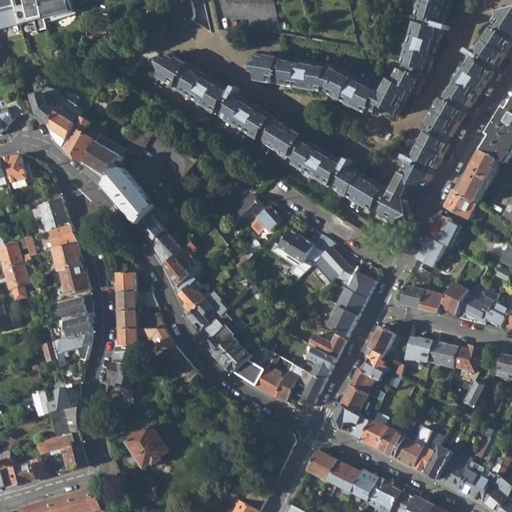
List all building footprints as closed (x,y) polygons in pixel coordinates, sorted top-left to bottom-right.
[(0,0),(0,16),(22,11),(23,17),(35,14),(30,0),(0,0)] [(42,0),(47,19),(75,12),(71,0),(42,0)] [(383,107),(401,117),(414,92),(421,96),(428,83),(425,81),(429,71),(432,72),(445,30),(450,32),(452,27),(447,25),(455,0),(425,0),(421,17),(424,18),(422,24),(419,23),(406,64),(407,64),(404,70),(403,69),(396,82),(389,79),(383,91),(339,67),(261,56),(261,63),(253,68),(266,84),(278,86),(278,83),(285,84),(285,87),(327,93),(328,91),(333,94),(332,95),(370,117),(373,111),(380,114),(383,107)] [(411,163),(410,164),(413,166),(408,176),(411,178),(413,188),(430,183),(450,143),(449,142),(462,121),(469,107),(471,108),(511,46),(511,8),(504,10),(496,21),(499,23),(496,29),(493,27),(477,52),(472,48),(469,52),(474,56),(449,92),(450,93),(446,101),(443,99),(430,125),(432,127),(429,133),(426,132),(413,158),(409,156),(407,160),(411,163)] [(277,35),(286,35),(281,19),(273,21),(277,35)] [(150,30),(150,35),(163,34),(162,26),(153,27),(153,30),(150,30)] [(89,37),(91,45),(126,39),(124,30),(89,37)] [(412,217),(407,199),(396,193),(395,196),(389,192),(391,189),(353,168),(356,163),(351,160),(349,165),(311,143),(308,147),(303,144),(307,137),(282,122),(280,126),(275,123),(277,119),(240,97),(243,92),(237,89),(235,93),(198,70),(196,73),(190,70),(192,66),(175,56),(171,62),(162,64),(167,83),(178,90),(181,85),(186,89),(184,93),(221,116),(223,112),(228,115),(226,119),(263,142),(265,138),(270,141),(268,146),(293,161),(294,160),(299,163),(297,167),(335,189),(336,185),(342,188),(340,192),(377,213),(380,209),(385,212),(383,217),(395,224),(412,217)] [(48,119),(51,125),(55,124),(59,107),(61,100),(62,94),(47,90),(46,96),(22,103),(23,106),(25,114),(34,113),(41,115),(48,119)] [(23,106),(0,112),(0,133),(3,133),(5,131),(16,118),(25,114),(23,106)] [(51,125),(53,130),(53,131),(58,140),(65,148),(79,124),(63,115),(66,112),(59,107),(55,124),(51,125)] [(511,109),(511,110),(507,107),(491,133),(495,137),(486,151),(502,160),(508,164),(511,157),(511,109)] [(85,165),(99,142),(85,133),(91,123),(83,117),(79,124),(65,148),(72,154),(85,165)] [(129,150),(128,152),(140,159),(155,133),(144,126),(129,150)] [(103,134),(99,142),(125,158),(128,152),(129,150),(103,134)] [(121,163),(125,158),(99,142),(85,165),(107,186),(121,163)] [(486,151),(463,196),(477,203),(479,204),(485,191),(487,192),(499,168),(498,167),(502,160),(486,151)] [(9,178),(11,183),(29,178),(23,156),(3,159),(4,162),(9,178)] [(0,186),(11,183),(9,178),(4,162),(0,163),(0,186)] [(107,186),(135,218),(151,200),(157,207),(173,191),(163,182),(149,197),(121,163),(107,186)] [(405,174),(396,193),(407,199),(413,188),(411,178),(408,176),(405,174)] [(463,196),(454,191),(446,207),(473,221),(478,211),(475,209),(477,203),(463,196)] [(252,223),(267,209),(252,193),(237,207),(251,224),(252,223)] [(511,198),(503,216),(511,221),(511,198)] [(42,206),(49,231),(72,224),(64,200),(42,206)] [(151,214),(157,207),(151,200),(135,218),(141,224),(151,214)] [(267,209),(252,223),(251,224),(250,225),(259,233),(265,227),(270,232),(283,219),(271,205),(267,209)] [(166,230),(151,214),(141,224),(149,235),(148,236),(153,243),(156,240),(166,230)] [(447,247),(450,248),(461,226),(441,216),(430,238),(447,247)] [(24,259),(19,242),(13,244),(12,241),(6,243),(0,220),(0,248),(6,268),(25,262),(34,260),(32,254),(27,255),(28,259),(24,259)] [(215,224),(229,244),(233,241),(219,221),(215,224)] [(51,236),(54,250),(80,244),(79,240),(73,224),(72,224),(49,231),(48,231),(49,236),(51,236)] [(316,262),(332,247),(337,243),(331,239),(323,250),(316,245),(315,244),(291,229),(281,245),(276,242),(271,250),(295,266),(291,272),(300,278),(316,262)] [(166,264),(184,249),(166,230),(156,240),(153,243),(163,259),(166,264)] [(322,234),(315,244),(316,245),(323,250),(331,239),(322,234)] [(21,239),(24,249),(30,247),(27,237),(21,239)] [(436,268),(447,247),(430,238),(418,259),(436,268)] [(250,250),(254,254),(262,246),(255,239),(247,247),(250,250)] [(166,264),(174,275),(173,276),(179,284),(191,275),(187,270),(188,268),(186,265),(194,259),(191,254),(198,248),(193,242),(184,249),(166,264)] [(54,250),(61,271),(62,271),(84,265),(80,254),(82,253),(80,244),(54,250)] [(502,261),(511,266),(511,244),(502,261)] [(349,286),(358,270),(351,267),(332,247),(316,262),(335,282),(337,279),(349,286)] [(235,264),(239,268),(240,267),(254,254),(250,250),(235,264)] [(120,292),(139,292),(139,273),(143,273),(127,251),(114,254),(119,273),(119,284),(120,292)] [(191,263),(198,272),(205,265),(198,257),(191,263)] [(31,283),(25,262),(6,268),(12,289),(15,288),(16,291),(15,291),(18,301),(29,298),(26,288),(23,289),(22,286),(31,283)] [(70,295),(72,301),(85,298),(93,295),(93,291),(92,287),(89,275),(87,275),(84,265),(62,271),(69,295),(70,295)] [(511,272),(501,266),(496,274),(508,281),(511,272)] [(233,273),(239,279),(245,273),(240,267),(239,268),(233,273)] [(192,313),(207,298),(199,289),(204,285),(195,275),(184,284),(179,288),(178,289),(181,295),(188,302),(185,305),(192,313)] [(35,283),(38,295),(43,294),(40,282),(35,283)] [(422,309),(427,291),(411,287),(409,294),(405,293),(403,304),(422,309)] [(444,306),(459,314),(468,296),(453,288),(449,296),(444,306)] [(473,295),(464,312),(464,313),(485,324),(488,320),(496,302),(494,301),(486,297),(484,293),(476,289),(473,295)] [(444,306),(449,296),(427,290),(427,291),(422,309),(440,313),(444,306)] [(120,292),(120,311),(140,310),(140,307),(159,307),(153,291),(139,292),(120,292)] [(192,313),(189,315),(196,324),(194,326),(200,333),(212,322),(206,315),(211,310),(215,307),(220,312),(226,306),(221,301),(223,299),(215,291),(207,298),(192,313)] [(495,298),(484,293),(486,297),(494,301),(495,298)] [(87,303),(85,298),(72,301),(64,303),(69,321),(95,315),(94,304),(91,305),(90,302),(87,303)] [(264,303),(268,307),(273,303),(268,298),(264,303)] [(503,328),(505,324),(511,310),(511,301),(511,304),(505,301),(502,306),(496,302),(488,320),(503,328)] [(0,331),(16,327),(9,303),(0,305),(0,331)] [(226,306),(220,312),(223,315),(229,309),(226,306)] [(324,322),(351,336),(361,316),(341,306),(333,323),(325,319),(324,322)] [(120,311),(121,330),(167,329),(161,313),(140,313),(140,310),(120,311)] [(69,321),(74,339),(94,332),(94,330),(92,324),(95,323),(94,319),(96,318),(95,315),(69,321)] [(46,344),(50,362),(61,359),(57,343),(52,326),(40,329),(41,336),(45,335),(47,344),(46,344)] [(373,348),(387,355),(397,334),(383,327),(373,348)] [(140,351),(139,337),(139,336),(149,337),(154,337),(156,343),(156,347),(158,347),(160,350),(179,349),(167,329),(121,330),(121,352),(140,351)] [(316,346),(339,358),(348,341),(338,335),(334,343),(316,334),(308,331),(306,334),(300,331),(297,336),(316,346)] [(409,353),(432,359),(437,341),(437,337),(414,331),(409,353)] [(61,359),(62,364),(68,362),(65,354),(92,346),(94,332),(74,339),(57,343),(61,359)] [(216,355),(226,346),(217,336),(210,341),(206,336),(203,339),(210,347),(216,355)] [(216,355),(223,360),(242,344),(243,343),(235,338),(226,346),(216,355)] [(461,346),(437,341),(432,359),(432,361),(456,367),(456,365),(461,346)] [(255,355),(242,344),(223,360),(237,372),(250,359),(255,355)] [(250,359),(237,372),(241,375),(258,385),(267,369),(262,366),(272,348),(267,344),(255,355),(250,359)] [(456,365),(478,371),(483,349),(469,345),(468,348),(461,346),(456,365)] [(318,362),(312,373),(327,382),(339,358),(316,346),(310,357),(318,362)] [(369,364),(365,372),(377,378),(382,381),(387,371),(389,372),(392,368),(387,365),(388,362),(385,360),(387,355),(373,348),(368,356),(375,360),(373,366),(369,364)] [(179,349),(160,350),(192,386),(204,378),(200,374),(192,365),(179,349)] [(114,362),(136,367),(140,351),(121,352),(116,353),(114,362)] [(277,397),(288,376),(282,373),(283,369),(278,366),(276,370),(271,368),(273,364),(275,366),(282,354),(278,351),(267,369),(258,385),(257,386),(277,397)] [(511,374),(511,373),(511,356),(504,354),(499,374),(510,377),(511,374)] [(109,385),(130,390),(136,367),(114,362),(109,385)] [(312,373),(295,362),(288,376),(277,397),(287,402),(297,382),(309,387),(304,397),(316,403),(318,400),(327,382),(312,373)] [(33,367),(37,381),(43,379),(40,365),(33,367)] [(353,386),(369,394),(370,395),(381,400),(384,393),(373,387),(377,378),(365,372),(361,370),(353,386)] [(68,384),(68,386),(69,386),(82,383),(86,371),(65,375),(68,384)] [(417,382),(425,387),(427,380),(411,374),(410,378),(417,382)] [(466,402),(478,409),(489,387),(477,381),(466,402)] [(49,403),(52,414),(76,407),(69,386),(68,386),(68,384),(56,387),(60,400),(49,403)] [(343,406),(360,414),(370,395),(369,394),(353,386),(343,406)] [(34,393),(41,417),(52,414),(49,403),(46,389),(34,393)] [(442,420),(447,423),(452,414),(458,417),(459,415),(463,408),(452,402),(442,420)] [(52,414),(54,422),(79,415),(79,410),(80,406),(76,407),(52,414)] [(350,422),(367,432),(373,421),(360,414),(343,406),(335,421),(337,428),(343,431),(347,423),(350,422)] [(373,419),(386,426),(390,418),(377,412),(373,419)] [(461,417),(471,422),(473,418),(463,412),(461,417)] [(54,422),(58,437),(66,435),(73,433),(80,431),(79,422),(79,417),(79,415),(54,422)] [(362,441),(381,450),(392,429),(386,426),(373,419),(373,421),(367,432),(362,441)] [(476,454),(482,457),(490,442),(487,441),(490,436),(491,436),(495,427),(491,425),(476,454)] [(128,442),(145,468),(153,463),(154,464),(163,458),(162,456),(170,451),(154,426),(128,442)] [(262,476),(275,483),(296,441),(294,434),(281,427),(267,469),(262,476)] [(381,450),(397,458),(408,438),(411,432),(402,427),(399,433),(392,429),(381,450)] [(89,464),(83,443),(77,445),(73,433),(66,435),(69,447),(72,459),(75,468),(89,464)] [(451,450),(442,446),(428,473),(440,480),(453,455),(456,450),(463,436),(460,434),(451,450)] [(463,436),(456,450),(461,453),(469,437),(464,434),(463,436)] [(62,448),(65,461),(72,459),(69,447),(66,435),(58,437),(39,443),(42,454),(62,448)] [(422,445),(408,438),(397,458),(417,468),(433,438),(427,435),(422,445)] [(417,468),(428,473),(442,446),(444,443),(433,438),(417,468)] [(310,470),(330,481),(341,461),(320,451),(310,470)] [(43,460),(14,468),(12,465),(9,452),(0,454),(0,459),(2,465),(3,468),(3,470),(8,487),(48,476),(43,460)] [(471,465),(453,455),(440,480),(458,489),(471,465)] [(65,461),(68,470),(75,468),(72,459),(65,461)] [(462,491),(472,496),(479,480),(478,479),(481,473),(483,473),(486,468),(485,468),(487,464),(478,460),(462,491)] [(330,481),(354,493),(364,473),(341,461),(330,481)] [(493,472),(486,468),(483,473),(481,473),(478,479),(479,480),(472,496),(484,502),(494,483),(503,465),(498,463),(493,472)] [(0,489),(8,487),(3,470),(0,471),(0,489)] [(365,488),(376,494),(384,479),(372,473),(365,488)] [(376,494),(374,498),(395,509),(403,492),(404,490),(384,479),(376,494)] [(107,486),(111,499),(123,496),(119,482),(107,486)] [(242,487),(233,489),(264,504),(271,491),(253,482),(242,487)] [(499,511),(511,498),(494,483),(484,502),(496,511),(499,511)] [(95,511),(97,511),(105,509),(99,488),(24,509),(24,511),(95,511)] [(240,501),(260,511),(264,504),(233,489),(229,490),(225,493),(240,501)] [(411,511),(418,499),(403,492),(395,509),(393,511),(411,511)] [(418,499),(411,511),(433,511),(437,506),(419,497),(418,499)] [(371,505),(385,511),(393,511),(395,509),(374,498),(371,505)] [(499,511),(511,511),(511,498),(499,511)] [(240,501),(234,511),(259,511),(260,511),(240,501)]
